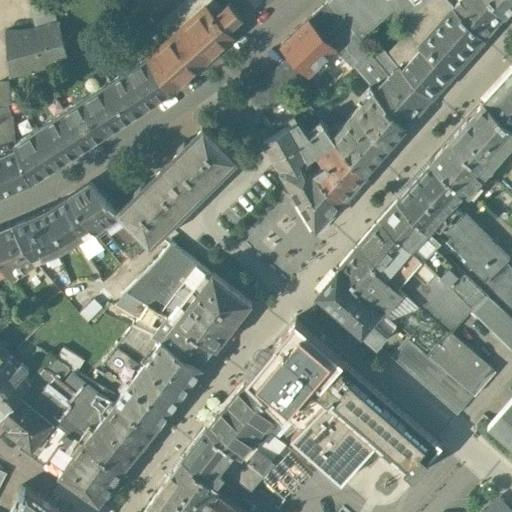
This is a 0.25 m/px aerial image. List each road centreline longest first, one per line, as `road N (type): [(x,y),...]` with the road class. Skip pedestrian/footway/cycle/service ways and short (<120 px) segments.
road 1 (residential): [(214,82),(267,166),(209,229),(362,365)]
road 2 (residential): [(214,82),(120,150),(0,217)]
road 3 (residential): [(511,486),(362,365)]
